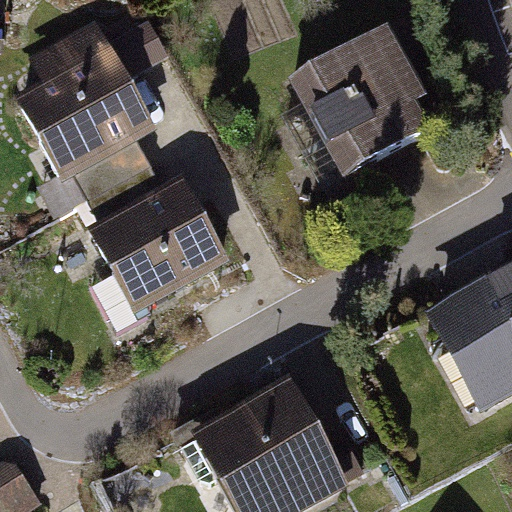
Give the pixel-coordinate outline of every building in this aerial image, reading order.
[(106,33),(136,81),(173,58),(143,10),(106,33)] [(147,145),(86,31),(18,68),(33,95),(4,110),(50,196),(147,145)] [(374,37),(275,87),(327,190),(427,140),(374,37)] [(217,282),(173,193),(79,238),(123,328),(217,282)] [(511,402),(511,265),(407,319),(464,427),(511,402)] [(282,388),(180,440),(216,511),(310,511),(339,497),(282,388)] [(0,511),(31,511),(3,463),(0,465),(0,511)]
